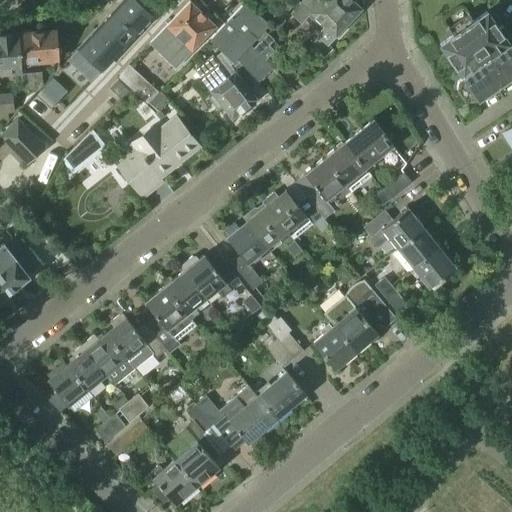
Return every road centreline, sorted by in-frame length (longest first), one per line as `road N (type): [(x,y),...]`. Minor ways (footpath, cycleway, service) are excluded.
road 1 (residential): [(390,47),(0,346)]
road 2 (residential): [(246,511),(511,290)]
road 3 (residential): [(511,251),(390,47)]
road 4 (residential): [(0,369),(130,511)]
